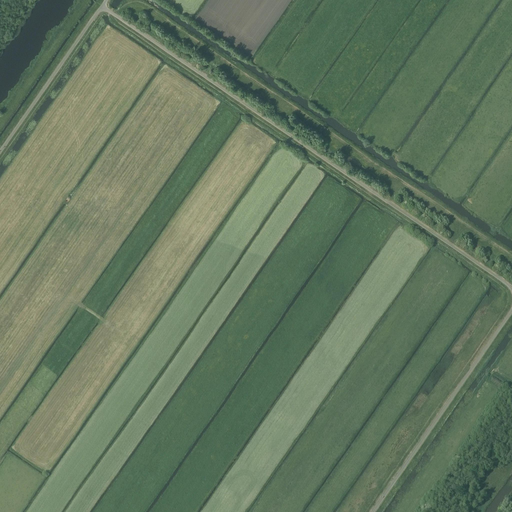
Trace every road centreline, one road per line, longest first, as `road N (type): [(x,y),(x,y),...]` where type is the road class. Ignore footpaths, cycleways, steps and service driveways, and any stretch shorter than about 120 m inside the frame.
road 1 (unknown): [(364,511),(507,304),(507,293),(100,9)]
road 2 (track): [(116,16),(135,5),(150,10),(511,257)]
road 3 (unknown): [(100,9),(0,154)]
